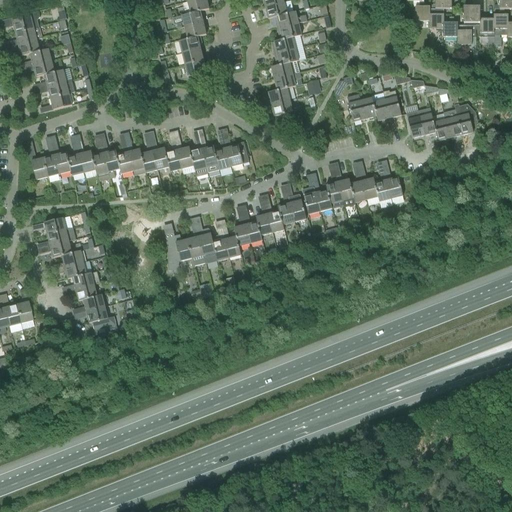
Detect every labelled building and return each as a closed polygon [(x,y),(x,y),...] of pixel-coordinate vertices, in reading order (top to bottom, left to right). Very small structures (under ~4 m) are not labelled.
[(200,13),(209,11),(206,0),(200,0),(187,3),(190,15),(200,13)] [(262,0),(265,8),(283,4),(282,0),(262,0)] [(451,10),(451,0),(434,0),(435,10),(439,10),(451,10)] [(511,10),(511,0),(499,0),(499,10),(504,10),(511,10)] [(423,8),(423,2),(419,2),(419,8),(415,8),(415,22),(429,22),(429,16),(430,16),(430,8),(423,8)] [(268,20),(272,19),(274,18),(286,15),(283,4),(265,8),(268,20)] [(320,16),(327,14),(325,5),(318,7),(320,16)] [(59,16),(65,15),(63,6),(57,7),(59,16)] [(479,24),(480,20),(480,8),(463,8),(463,24),(479,24)] [(439,16),(439,10),(435,10),(435,16),(430,16),(429,16),(429,22),(429,30),(443,30),(443,24),(444,16),(439,16)] [(504,16),(504,10),(499,10),(499,16),(493,16),(493,18),(494,18),(493,31),(494,31),(494,48),(501,48),(501,37),(507,37),(507,31),(507,24),(508,24),(508,16),(504,16)] [(15,34),(39,28),(37,21),(40,20),(38,12),(11,19),(15,34)] [(203,24),(200,13),(190,15),(181,17),(183,24),(176,25),(177,31),(184,29),(203,24)] [(297,20),(295,13),(286,15),(274,18),(276,26),(279,25),(280,29),(298,25),(307,23),(305,17),(300,18),(300,19),(297,20)] [(457,32),(457,24),(453,24),(453,18),(449,18),(449,24),(443,24),(443,30),(443,38),(457,38),(457,32)] [(493,18),(487,18),(487,20),(480,20),(479,24),(479,38),(487,39),(487,48),(494,48),(494,31),(493,31),(494,18),(493,18)] [(60,31),(67,30),(65,21),(58,23),(60,31)] [(200,38),(206,36),(203,24),(184,29),(187,40),(187,41),(200,37),(200,38)] [(292,39),(301,37),(298,25),(280,29),(281,34),(278,34),(280,42),(292,39)] [(457,38),(457,46),(471,46),(471,39),(475,39),(475,26),(457,26),(457,32),(457,38)] [(18,46),(36,41),(42,40),(39,28),(15,34),(18,46)] [(319,35),(318,35),(320,44),(321,44),(325,43),(325,42),(326,41),(324,34),(319,35)] [(201,43),(200,38),(200,37),(187,41),(187,40),(178,42),(182,54),(200,50),(199,45),(200,45),(201,43)] [(295,50),(292,39),(280,42),(278,42),(271,44),(273,50),(274,51),(276,50),(277,55),(295,50)] [(21,58),(30,55),(39,53),(39,52),(36,41),(18,46),(21,58)] [(320,55),(327,53),(325,45),(318,47),(320,55)] [(33,67),(51,62),(48,50),(39,52),(39,53),(30,55),(33,67)] [(185,66),(203,61),(200,50),(182,54),(185,66)] [(290,64),(296,63),(298,62),(295,50),(277,55),(278,59),(276,59),(275,61),(277,67),(280,66),(280,67),(290,64)] [(319,66),(321,65),(326,64),(324,55),(317,57),(319,66)] [(188,78),(206,73),(203,61),(185,66),(188,78)] [(36,79),(44,76),(54,74),(51,62),(33,67),(36,79)] [(299,74),(296,63),(290,64),(280,67),(280,66),(277,67),(271,68),(274,80),(299,74)] [(321,81),(326,80),(323,68),(318,69),(321,81)] [(47,88),(66,83),(63,71),(54,74),(44,76),(47,88)] [(287,90),(293,88),(295,88),(294,81),(301,79),(299,74),(274,80),(277,92),(287,90)] [(396,86),(410,83),(409,79),(394,76),(396,86)] [(351,78),(343,80),(344,82),(345,87),(353,85),(351,81),(351,78)] [(50,99),(69,95),(75,93),(72,82),(66,83),(47,88),(50,99)] [(317,82),(311,84),(314,95),(320,94),(317,82)] [(36,95),(45,94),(44,84),(34,85),(36,95)] [(277,92),(268,94),(271,106),(290,101),(288,96),(287,90),(277,92)] [(387,93),(383,94),(383,95),(385,101),(389,120),(401,117),(397,98),(395,92),(389,94),(387,93)] [(53,111),(72,107),(69,95),(50,99),(53,111)] [(365,121),(360,102),(359,96),(347,99),(353,124),(365,121)] [(365,121),(376,118),(373,104),(372,99),(360,102),(365,121)] [(274,118),(293,113),(290,101),(271,106),(274,118)] [(377,123),(389,120),(385,101),(373,104),(376,118),(377,123)] [(458,106),(454,107),(455,112),(457,118),(461,137),(473,134),(473,133),(471,126),(477,124),(475,113),(470,115),(468,109),(467,106),(459,108),(458,106)] [(424,137),(420,119),(418,112),(406,115),(408,122),(412,140),(424,137)] [(450,140),(461,137),(457,118),(455,112),(443,115),(450,140)] [(438,143),(450,140),(443,115),(432,118),(433,124),(436,134),(435,134),(438,143)] [(424,137),(435,134),(436,134),(433,124),(432,118),(431,116),(420,119),(424,137)] [(383,133),(389,132),(388,122),(381,123),(383,133)] [(219,171),(231,168),(225,146),(224,139),(219,140),(221,151),(215,153),(218,167),(219,171)] [(170,174),(182,171),(176,148),(175,141),(170,142),(172,153),(166,155),(169,169),(170,174)] [(130,142),(126,143),(127,150),(133,173),(134,177),(146,175),(144,170),(145,170),(141,156),(140,151),(133,153),(130,142)] [(231,148),(230,145),(225,146),(231,168),(243,165),(241,160),(247,158),(243,143),(238,145),(238,147),(231,148)] [(84,155),(81,144),(77,145),(78,152),(84,174),(95,172),(96,171),(92,158),(91,153),(84,155)] [(98,183),(110,180),(103,151),(101,144),(96,145),(99,156),(92,158),(96,171),(95,172),(98,183)] [(206,150),(205,146),(201,147),(208,174),(219,172),(219,171),(218,167),(215,153),(214,148),(206,150)] [(182,150),(181,147),(176,148),(182,171),(194,168),(190,154),(189,149),(182,150)] [(197,152),(190,154),(194,168),(195,172),(195,173),(196,177),(208,174),(201,147),(196,148),(197,152)] [(157,152),(157,148),(152,149),(158,172),(169,169),(166,155),(165,150),(157,152)] [(146,175),(158,172),(152,149),(147,150),(148,154),(141,156),(145,170),(144,170),(146,175)] [(108,153),(108,150),(103,151),(110,180),(115,179),(114,172),(120,171),(117,157),(116,152),(108,153)] [(121,176),(133,173),(127,150),(122,151),(123,155),(117,157),(120,171),(121,176)] [(59,156),(58,152),(54,153),(59,175),(71,173),(71,172),(68,159),(67,154),(59,156)] [(72,177),(84,174),(78,152),(73,153),(74,157),(68,159),(71,172),(71,173),(72,177)] [(48,178),(59,175),(54,153),(49,154),(50,158),(43,160),(48,178)] [(36,161),(35,157),(30,159),(36,181),(48,178),(43,160),(36,161)] [(379,203),(391,200),(385,178),(383,171),(379,172),(381,183),(375,184),(378,198),(379,203)] [(339,172),(334,173),(343,207),(344,209),(355,206),(355,204),(353,199),(354,199),(350,186),(350,185),(349,181),(342,182),(339,172)] [(332,210),(343,207),(334,173),(330,174),(332,185),(325,187),(327,191),(330,205),(332,210)] [(244,177),(234,180),(234,181),(235,186),(241,185),(246,183),(244,177)] [(391,180),(390,177),(385,178),(391,200),(403,197),(398,179),(391,180)] [(366,181),(365,178),(361,179),(366,201),(367,201),(368,207),(379,204),(379,203),(378,198),(375,184),(374,180),(366,181)] [(355,204),(366,201),(361,179),(356,180),(357,184),(350,185),(350,186),(354,199),(353,199),(355,204)] [(320,193),(317,182),(312,183),(320,213),(332,210),(330,205),(327,191),(320,193)] [(308,216),(320,213),(312,183),(308,185),(309,190),(302,192),(308,216)] [(293,198),(291,193),(287,194),(288,201),(294,224),(306,221),(300,196),(293,198)] [(294,224),(288,201),(284,202),(285,206),(278,208),(279,213),(283,226),(294,224)] [(272,214),(269,203),(265,205),(266,212),(272,234),(284,231),(283,226),(279,213),(272,214)] [(261,237),(272,234),(266,212),(262,213),(263,217),(256,219),(257,223),(261,237)] [(250,225),(247,214),(243,215),(244,222),(250,245),(262,242),(261,237),(257,223),(250,225)] [(63,219),(44,224),(47,236),(72,229),(69,218),(63,219)] [(239,248),(250,245),(244,222),(240,224),(241,227),(233,229),(236,238),(239,248)] [(166,238),(175,236),(172,225),(164,227),(166,238)] [(202,232),(202,231),(201,226),(196,227),(204,257),(205,265),(206,266),(206,265),(206,263),(217,261),(215,254),(212,238),(210,231),(208,229),(204,230),(204,232),(202,232)] [(194,239),(187,241),(192,260),(194,268),(205,265),(204,257),(196,227),(191,228),(194,239)] [(50,247),(69,243),(75,241),(72,229),(47,236),(50,247)] [(223,237),(222,230),(217,231),(219,239),(216,239),(216,237),(212,238),(215,254),(217,261),(217,263),(229,260),(223,237)] [(229,240),(228,236),(223,237),(229,260),(241,256),(239,248),(236,238),(229,240)] [(175,241),(174,238),(166,240),(168,249),(169,267),(178,266),(178,263),(192,260),(187,241),(180,243),(180,239),(175,241)] [(47,243),(37,245),(40,256),(49,253),(47,243)] [(53,259),(62,257),(72,254),(71,254),(69,243),(50,247),(53,259)] [(65,268),(83,264),(80,252),(71,254),(72,254),(62,257),(65,268)] [(253,259),(243,261),(244,265),(245,268),(255,265),(254,263),(253,259)] [(83,264),(65,268),(68,280),(73,279),(72,279),(86,275),(91,274),(92,274),(89,262),(83,264)] [(53,273),(62,272),(61,265),(52,266),(53,273)] [(86,275),(72,279),(73,279),(75,290),(94,286),(100,284),(99,281),(93,282),(91,274),(86,275)] [(78,302),(83,301),(97,297),(94,286),(75,290),(78,302)] [(209,290),(200,293),(202,300),(211,298),(209,290)] [(193,302),(202,300),(200,293),(200,291),(190,293),(193,302)] [(86,313),(105,308),(102,296),(97,297),(83,301),(86,313)] [(27,303),(15,306),(20,325),(21,331),(33,328),(32,322),(29,310),(27,303)] [(15,306),(4,309),(8,328),(10,334),(22,331),(21,331),(20,325),(15,306)] [(105,308),(86,313),(89,324),(92,324),(94,331),(95,337),(118,331),(117,326),(115,318),(108,319),(105,308)] [(4,309),(0,309),(0,329),(8,328),(4,309)] [(131,328),(138,327),(137,319),(130,320),(131,328)] [(46,324),(43,327),(47,332),(51,330),(46,324)]
